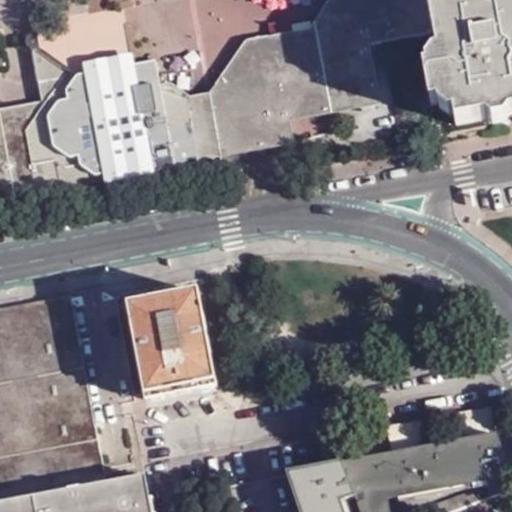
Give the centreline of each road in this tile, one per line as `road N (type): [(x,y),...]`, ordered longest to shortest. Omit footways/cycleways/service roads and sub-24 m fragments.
road 1 (residential): [(154,444),(511,374)]
road 2 (tertiary): [(0,268),(307,211)]
road 3 (unknown): [(256,220),(216,54)]
road 4 (residential): [(448,180),(307,211)]
road 5 (tertiary): [(307,211),(439,244)]
